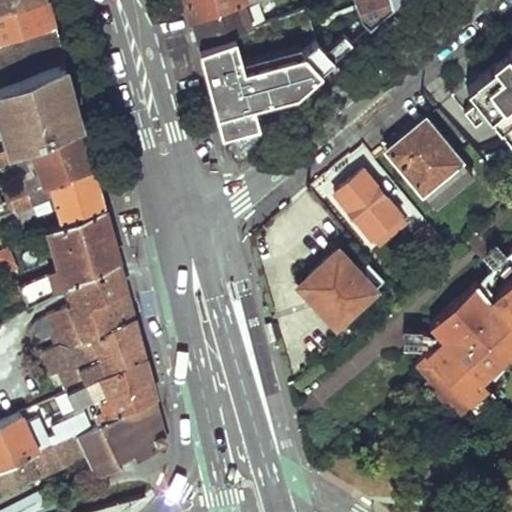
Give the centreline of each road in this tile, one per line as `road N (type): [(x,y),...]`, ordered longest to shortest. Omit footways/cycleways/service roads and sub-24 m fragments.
road 1 (tertiary): [(182,220),(240,193),(473,0)]
road 2 (secondary): [(182,220),(118,0)]
road 3 (secondary): [(233,423),(182,220)]
